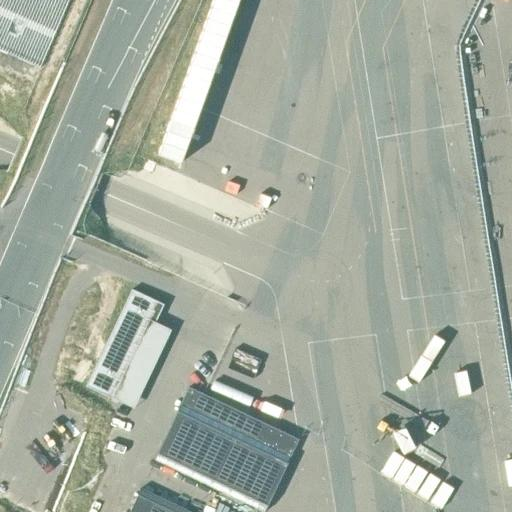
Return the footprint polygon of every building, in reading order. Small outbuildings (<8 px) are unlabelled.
[(0,0),(0,46),(44,62),(65,0),(0,0)] [(209,0),(156,159),(180,167),(235,0),(209,0)] [(410,0),(410,2),(458,21),(466,0),(410,0)] [(471,21),(464,41),(482,48),(490,28),(471,21)] [(389,71),(442,61),(436,26),(383,36),(389,71)] [(292,51),(301,101),(348,93),(340,43),(292,51)] [(445,69),(389,76),(395,121),(451,113),(445,69)] [(406,193),(469,185),(462,127),(453,128),(452,121),(399,127),(406,193)] [(320,230),(356,224),(347,173),(311,179),(320,230)] [(408,200),(419,272),(475,264),(464,192),(408,200)] [(131,290),(85,387),(117,402),(118,401),(155,323),(163,305),(152,300),(131,290)] [(188,387),(153,461),(260,511),(264,511),(299,439),(188,387)] [(449,441),(450,465),(477,465),(477,444),(467,445),(466,422),(427,423),(428,442),(449,441)] [(186,511),(140,490),(128,511),(186,511)]
